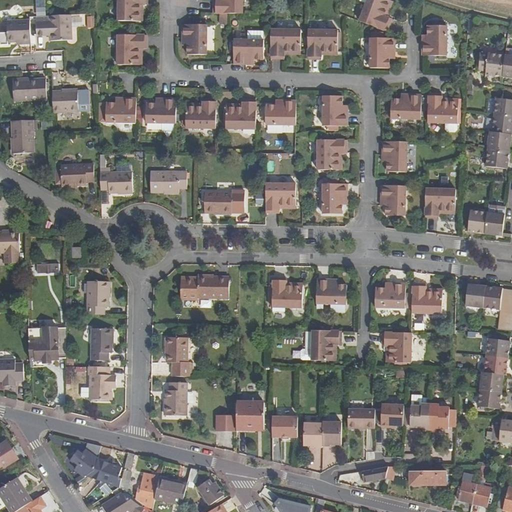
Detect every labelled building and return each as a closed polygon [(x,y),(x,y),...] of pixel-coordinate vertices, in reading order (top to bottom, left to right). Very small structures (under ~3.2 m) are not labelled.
[(118,0),(118,21),(139,21),(139,5),(142,5),(148,5),(147,0),(118,0)] [(242,0),(213,0),(214,13),(228,13),(243,13),(242,0)] [(392,18),(387,16),(385,15),(390,0),(367,0),(366,2),(360,21),(387,31),(392,18)] [(390,0),(385,15),(387,16),(393,0),(390,0)] [(229,14),(221,14),(221,24),(229,24),(229,14)] [(73,40),(72,15),(51,16),(51,22),(37,23),(38,36),(46,36),(46,33),(51,33),(51,36),(51,41),(73,40)] [(95,16),(88,16),(87,27),(95,28),(95,16)] [(32,44),(31,20),(8,21),(9,42),(24,42),(24,44),(32,44)] [(188,39),(188,46),(188,55),(207,55),(207,26),(183,25),(183,39),(188,39)] [(429,25),(429,34),(429,42),(424,41),(423,55),(447,55),(448,25),(429,25)] [(284,59),(284,54),(284,51),(301,51),(301,29),(272,30),(271,48),(271,56),(271,58),(284,59)] [(322,51),(338,52),(338,47),(338,32),(338,30),(309,30),(308,59),(322,59),(322,55),(322,51)] [(249,40),(264,40),(264,31),(249,31),(249,40)] [(389,68),(389,58),(390,51),(396,51),(396,38),(387,38),(382,38),(382,32),(372,32),(372,38),(371,38),(370,68),(389,68)] [(129,35),(118,35),(118,65),(138,65),(138,49),(142,49),(147,49),(147,36),(129,35)] [(264,40),(249,40),(234,40),(234,65),(247,65),(247,60),(256,60),(264,60),(264,40)] [(511,58),(506,57),(488,55),(485,76),(492,77),(511,79),(511,58)] [(47,79),(14,80),(15,101),(48,100),(47,79)] [(54,91),(55,113),(80,112),(79,91),(54,91)] [(429,94),(429,122),(446,123),(458,123),(459,102),(442,102),(443,99),(443,94),(429,94)] [(323,125),(325,125),(338,125),(347,125),(347,113),(342,112),(342,105),(343,96),(324,95),(323,125)] [(409,100),(402,100),(391,100),(391,120),(421,120),(421,95),(409,95),(409,100)] [(124,103),(116,103),(107,103),(107,122),(137,123),(137,97),(124,97),(124,103)] [(163,105),(157,104),(147,105),(146,124),(177,125),(177,100),(164,99),(163,105)] [(244,108),(227,108),(226,128),(257,128),(257,100),(244,99),(244,105),(244,108)] [(186,128),(217,129),(217,100),(204,100),(204,104),(204,107),(186,107),(186,116),(182,116),(182,128),(186,128)] [(283,106),(276,106),(267,106),(266,125),(297,125),(297,100),(283,101),(283,106)] [(486,168),(507,170),(508,161),(510,143),(511,136),(511,101),(501,101),(497,100),(495,117),(493,134),(490,134),(486,168)] [(34,120),(12,121),(14,154),(35,153),(34,120)] [(53,129),(52,121),(42,121),(42,130),(53,129)] [(458,123),(446,123),(446,129),(449,132),(454,132),(457,128),(458,123)] [(318,170),(339,170),(340,153),(342,153),(347,154),(347,140),(319,140),(318,170)] [(389,155),(389,163),(388,172),(407,172),(408,142),(384,141),(383,155),(389,155)] [(56,169),(57,184),(63,184),(63,186),(86,186),(86,183),(94,183),(94,166),(62,166),(62,169),(56,169)] [(189,172),(152,172),(151,193),(181,193),(181,189),(189,189),(189,172)] [(101,174),(102,191),(110,191),(110,194),(133,194),(134,174),(111,174),(101,174)] [(406,178),(382,178),(382,192),(387,192),(387,199),(387,208),(406,208),(406,178)] [(343,196),(348,196),(349,183),(342,183),(326,183),(324,183),(324,213),(343,213),(343,204),(343,196)] [(280,206),(296,205),(296,185),(266,184),(266,213),(279,213),(280,208),(280,206)] [(457,187),(427,187),(426,215),(439,215),(439,211),(439,208),(456,208),(457,187)] [(232,193),(206,192),(205,213),(232,214),(232,193)] [(468,233),(503,238),(505,217),(471,212),(468,233)] [(0,253),(7,253),(7,257),(5,257),(5,264),(20,263),(19,232),(0,232),(0,253)] [(82,248),(72,248),(72,258),(82,258),(82,248)] [(56,265),(38,265),(38,274),(55,274),(55,270),(60,270),(60,265),(56,265)] [(230,278),(199,277),(199,279),(181,279),(181,300),(199,300),(198,298),(229,299),(230,278)] [(287,287),(287,284),(287,279),(273,279),(272,307),(303,307),(303,287),(287,287)] [(348,285),(339,285),(332,285),(332,279),(318,279),(318,303),(348,304),(348,285)] [(375,308),(405,309),(406,293),(406,284),(392,283),(392,289),(385,289),(376,289),(375,308)] [(443,312),(444,292),(427,291),(427,288),(427,283),(414,283),(413,312),(443,312)] [(88,284),(88,315),(106,315),(106,307),(109,307),(110,284),(88,284)] [(482,310),(501,312),(503,291),(468,287),(466,308),(482,310)] [(511,291),(503,291),(501,312),(498,331),(511,333),(511,332),(511,291)] [(57,329),(29,329),(30,360),(37,360),(37,361),(44,361),(44,358),(51,358),(51,360),(58,360),(58,359),(66,359),(66,330),(57,330),(57,329)] [(113,330),(93,329),(92,361),(109,361),(109,353),(109,351),(113,351),(113,330)] [(340,330),(310,330),(310,349),(301,349),(298,352),(298,357),(302,360),(330,361),(331,344),(334,344),(339,345),(340,330)] [(391,351),(391,361),(411,362),(412,333),(383,332),(383,345),(385,345),(385,351),(391,351)] [(173,363),(173,376),(189,377),(189,375),(194,375),(194,363),(188,363),(188,338),(167,338),(167,363),(173,363)] [(509,350),(510,343),(489,340),(487,357),(485,375),(483,375),(481,391),(479,408),(500,411),(501,403),(503,388),(504,378),(506,378),(508,365),(509,350)] [(24,360),(0,360),(0,381),(4,381),(6,381),(6,386),(15,386),(15,381),(24,381),(24,360)] [(107,367),(90,367),(90,376),(91,376),(91,402),(111,403),(111,391),(111,388),(116,388),(116,376),(106,376),(107,367)] [(166,391),(166,415),(187,416),(187,383),(170,383),(170,391),(166,391)] [(430,430),(431,400),(423,400),(423,403),(412,403),(412,405),(403,404),(403,424),(403,426),(411,426),(411,428),(424,428),(424,430),(430,430)] [(431,400),(430,430),(436,431),(436,428),(449,428),(449,427),(456,427),(456,417),(457,406),(450,406),(450,403),(440,403),(440,401),(431,400)] [(237,416),(237,430),(257,430),(265,430),(265,404),(237,403),(237,416)] [(390,424),(403,424),(403,404),(382,404),(381,427),(390,427),(390,424)] [(375,410),(348,410),(348,428),(375,428),(375,410)] [(237,430),(237,416),(217,416),(217,432),(237,433),(237,430)] [(272,416),(272,437),(298,436),(298,416),(272,416)] [(323,422),(323,424),(323,446),(331,446),(331,444),(341,444),(341,422),(323,422)] [(511,444),(511,422),(503,422),(500,443),(511,444)] [(323,446),(323,424),(304,424),(304,445),(314,445),(314,446),(323,447),(323,446)] [(19,459),(8,442),(0,447),(0,468),(6,465),(7,467),(19,459)] [(75,485),(87,477),(96,472),(98,461),(101,448),(88,445),(87,452),(85,455),(80,452),(74,460),(81,466),(77,471),(84,475),(73,482),(75,485)] [(75,470),(77,471),(81,466),(74,460),(80,452),(82,451),(79,449),(71,461),(78,466),(75,470)] [(120,489),(127,494),(132,473),(132,471),(135,456),(129,455),(122,479),(120,488),(120,489)] [(87,477),(120,488),(122,479),(119,478),(122,469),(98,461),(96,472),(87,477)] [(365,484),(386,480),(389,468),(363,472),(365,484)] [(397,468),(389,468),(386,480),(393,482),(397,468)] [(192,470),(189,483),(196,484),(198,472),(192,470)] [(447,474),(411,473),(411,486),(447,486),(447,474)] [(458,501),(472,504),(477,486),(472,485),(474,476),(465,474),(458,501)] [(152,511),(156,500),(160,481),(161,480),(145,476),(142,488),(139,487),(136,500),(152,511)] [(29,506),(33,503),(18,479),(0,489),(0,496),(4,503),(7,502),(13,511),(18,511),(26,508),(29,506)] [(160,481),(156,500),(175,504),(173,511),(181,511),(188,487),(160,481)] [(199,489),(211,506),(224,497),(214,484),(212,486),(209,481),(199,489)] [(477,486),(472,504),(488,508),(492,489),(477,486)] [(266,488),(262,493),(276,504),(280,498),(266,488)] [(511,511),(511,489),(503,488),(498,508),(504,510),(503,511),(511,511)] [(122,494),(104,506),(107,511),(144,511),(145,510),(122,494)] [(47,507),(41,498),(33,503),(29,506),(32,511),(41,511),(47,507)] [(323,511),(326,502),(320,500),(316,511),(323,511)] [(281,501),(277,505),(279,508),(276,509),(277,511),(313,511),(314,509),(281,501)]
